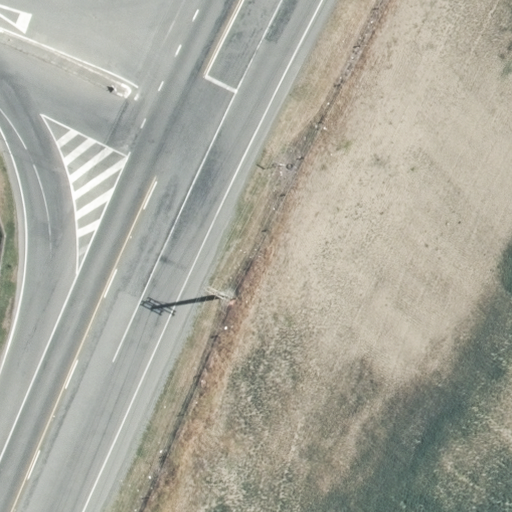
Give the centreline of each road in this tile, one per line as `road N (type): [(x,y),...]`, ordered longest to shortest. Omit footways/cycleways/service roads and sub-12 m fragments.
road 1 (secondary): [(15,511),(183,117)]
road 2 (secondary): [(0,417),(39,319),(48,268),(46,211),(0,90)]
road 3 (unclassified): [(183,117),(0,27)]
road 4 (secondary): [(183,117),(243,0)]
